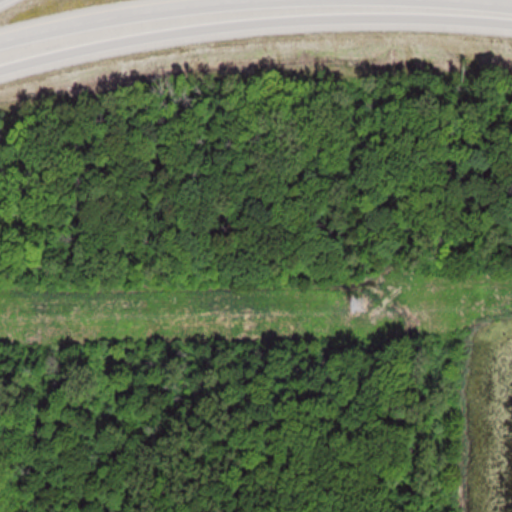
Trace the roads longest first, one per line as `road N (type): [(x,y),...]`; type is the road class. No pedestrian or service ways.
road 1 (motorway): [(0,76),(196,30),(378,19),(511,24)]
road 2 (motorway): [(0,45),(231,8),(511,8)]
